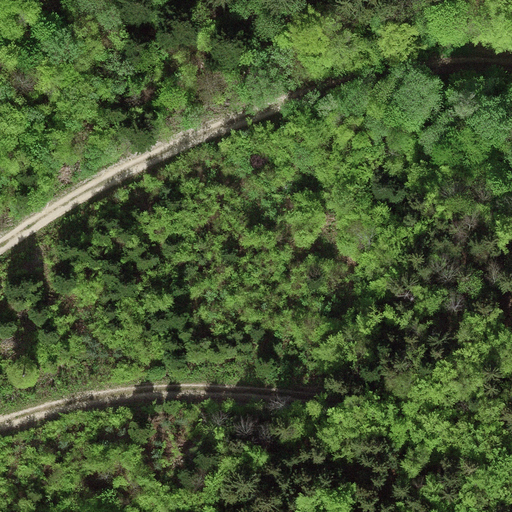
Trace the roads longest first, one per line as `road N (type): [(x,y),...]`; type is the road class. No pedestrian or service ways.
road 1 (track): [(511,59),(492,53),(422,65),(243,116),(84,196),(0,249)]
road 2 (track): [(0,422),(21,412),(234,386),(347,398),(511,433)]
road 3 (track): [(492,53),(387,27),(153,0)]
